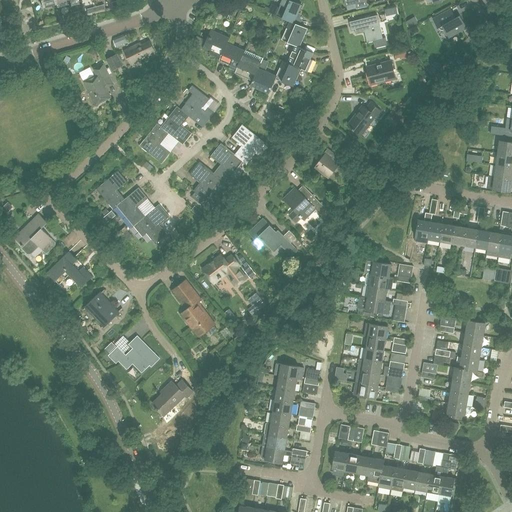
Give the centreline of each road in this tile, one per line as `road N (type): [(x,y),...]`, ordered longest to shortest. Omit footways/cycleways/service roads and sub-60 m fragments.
road 1 (residential): [(141,287),(245,209),(333,107),(338,64),(322,0)]
road 2 (residential): [(141,287),(119,287),(45,203),(133,117),(177,49)]
road 3 (tertiary): [(158,511),(101,387),(0,259)]
road 4 (residential): [(402,428),(424,304),(492,317)]
road 5 (residential): [(157,188),(226,120),(225,94),(177,49)]
road 6 (tertiary): [(0,64),(163,13)]
